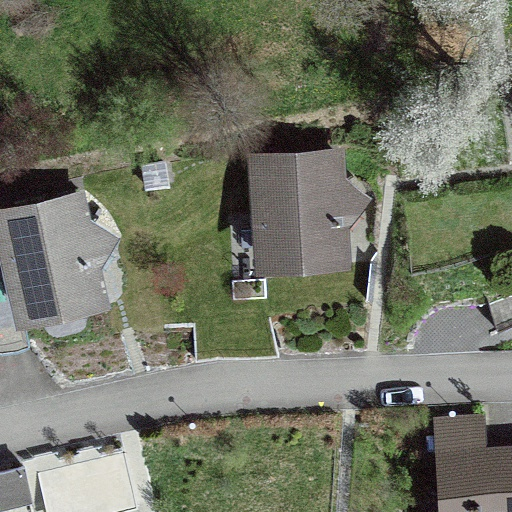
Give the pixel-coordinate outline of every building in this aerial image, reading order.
[(255,157),(262,258),(342,252),(340,219),(360,197),(337,176),(335,152),(255,157)] [(0,213),(0,220),(15,287),(0,290),(0,352),(29,346),(21,311),(100,293),(92,261),(108,235),(83,219),(77,196),(0,213)] [(511,326),(511,294),(487,303),(497,331),(511,326)] [(511,511),(511,451),(437,457),(440,511),(511,511)] [(0,511),(0,501),(29,495),(22,465),(0,470),(0,511)]
